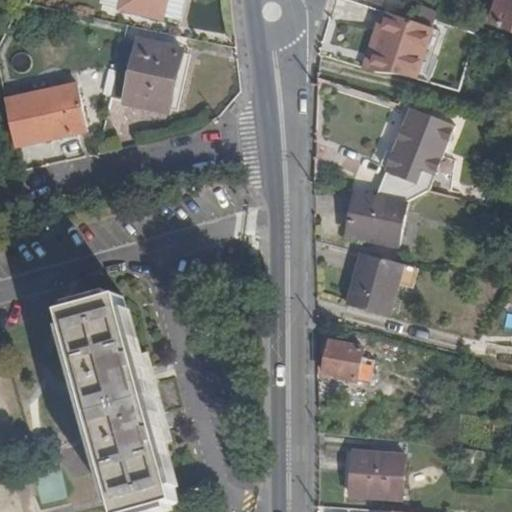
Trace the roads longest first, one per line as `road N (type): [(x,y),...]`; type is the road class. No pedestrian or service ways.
road 1 (residential): [(161,254),(221,490),(235,503),(292,510)]
road 2 (secondary): [(292,510),(289,216)]
road 3 (residential): [(277,141),(158,157),(5,197)]
road 4 (secondary): [(289,216),(292,45),(283,33)]
road 5 (residential): [(161,254),(0,301)]
road 6 (residential): [(289,216),(161,254)]
